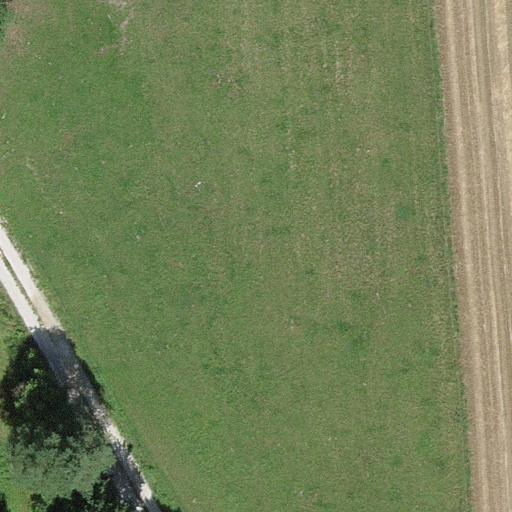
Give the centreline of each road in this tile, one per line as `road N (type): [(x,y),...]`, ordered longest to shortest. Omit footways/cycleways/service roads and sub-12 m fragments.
road 1 (track): [(0,259),(140,511)]
road 2 (track): [(28,306),(33,511)]
